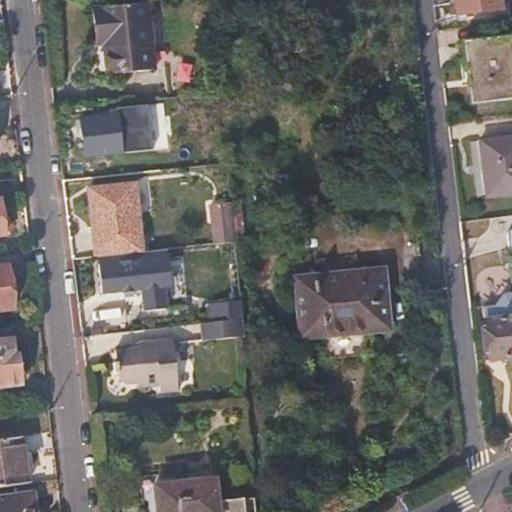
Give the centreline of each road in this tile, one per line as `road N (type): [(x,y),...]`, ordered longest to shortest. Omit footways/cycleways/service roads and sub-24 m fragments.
road 1 (residential): [(18,0),(85,511)]
road 2 (residential): [(418,0),(481,488)]
